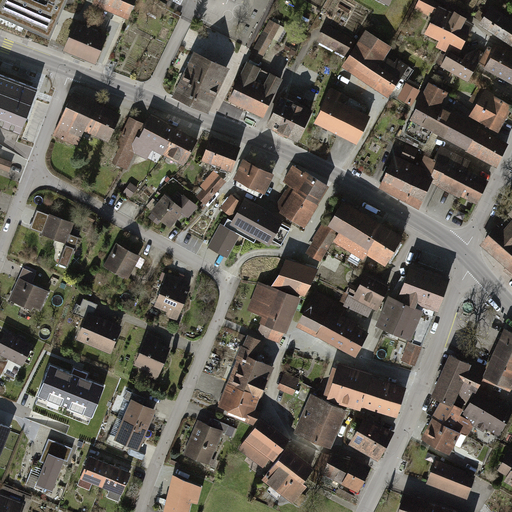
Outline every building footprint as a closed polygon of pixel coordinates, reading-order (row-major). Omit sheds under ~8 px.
[(0,0),(0,14),(49,35),(64,0),(0,0)] [(95,0),(94,2),(128,16),(135,0),(95,0)] [(472,22),(430,0),(414,0),(410,8),(425,16),(416,34),(432,42),(430,48),(440,54),(442,51),(454,56),(472,22)] [(511,16),(509,21),(486,6),(473,27),(511,52),(511,16)] [(281,25),(271,19),(249,61),(259,66),(281,25)] [(86,27),(76,23),(65,49),(95,61),(106,36),(90,29),(91,26),(87,24),(86,27)] [(353,39),(325,25),(315,42),(340,54),(333,65),(384,97),(404,66),(393,59),(391,63),(381,57),(387,49),(360,30),(353,39)] [(511,86),(511,55),(492,44),(479,69),(511,86)] [(440,54),(433,66),(465,81),(482,55),(475,49),(456,57),(454,56),(442,51),(440,54)] [(230,71),(193,54),(173,98),(209,115),(230,71)] [(261,70),(247,63),(227,104),(263,121),(284,81),(271,75),(265,87),(255,83),(261,70)] [(0,121),(23,129),(39,82),(0,68),(0,121)] [(417,90),(402,82),(393,99),(408,106),(401,119),(492,166),(503,144),(434,108),(442,92),(421,81),(417,90)] [(343,94),(331,88),(313,125),(356,147),(370,118),(339,103),(343,94)] [(509,105),(480,89),(465,117),(494,133),(509,105)] [(114,113),(67,95),(51,136),(75,145),(79,133),(102,142),(114,113)] [(299,144),(313,112),(279,98),(265,129),(299,144)] [(138,123),(124,117),(105,162),(125,170),(132,154),(144,160),(148,151),(179,164),(189,140),(163,128),(165,122),(143,112),(138,123)] [(234,145),(201,135),(193,161),(225,171),(234,145)] [(416,166),(389,154),(373,188),(413,209),(427,182),(472,203),(484,180),(461,171),(468,160),(438,145),(428,159),(421,156),(416,166)] [(415,152),(402,145),(397,156),(410,162),(415,152)] [(0,170),(6,173),(9,163),(0,159),(0,170)] [(244,187),(253,167),(238,159),(228,179),(244,187)] [(272,216),(241,199),(225,229),(236,236),(241,238),(244,233),(275,250),(287,228),(278,223),(280,220),(300,231),(326,185),(288,164),(278,183),(288,188),(272,216)] [(259,194),(269,174),(253,167),(244,187),(259,194)] [(225,182),(214,172),(192,198),(203,207),(225,182)] [(136,188),(127,183),(120,194),(129,199),(136,188)] [(173,204),(160,194),(146,213),(162,225),(172,212),(186,222),(197,207),(180,194),(173,204)] [(397,235),(335,199),(304,253),(318,261),(328,243),(357,260),(361,254),(379,265),(397,235)] [(70,223),(44,214),(37,235),(62,244),(70,223)] [(224,260),(236,236),(218,226),(206,250),(224,260)] [(504,233),(497,227),(483,243),(511,267),(511,228),(509,226),(504,233)] [(135,257),(111,245),(98,270),(123,282),(135,257)] [(430,311),(445,277),(401,259),(391,282),(393,296),(397,297),(395,302),(382,296),(370,325),(403,339),(417,306),(430,311)] [(316,272),(287,262),(276,283),(306,295),(316,272)] [(40,311),(48,291),(31,284),(36,274),(20,267),(6,302),(26,310),(27,306),(40,311)] [(385,286),(359,271),(344,300),(370,314),(385,286)] [(179,279),(164,273),(149,310),(173,320),(186,291),(176,287),(179,279)] [(295,298),(263,285),(252,310),(266,316),(260,330),(279,338),(295,298)] [(357,355),(368,334),(339,319),(344,308),(318,295),(301,326),(357,355)] [(107,353),(118,326),(90,316),(94,305),(81,300),(79,306),(74,304),(70,315),(81,319),(73,340),(107,353)] [(511,387),(511,326),(505,323),(481,376),(511,389),(511,387)] [(28,345),(0,330),(0,356),(18,366),(28,345)] [(159,337),(146,331),(131,365),(144,371),(141,376),(153,381),(167,349),(156,344),(159,337)] [(264,342),(250,336),(221,407),(255,420),(258,411),(253,409),(271,365),(257,360),(264,342)] [(420,347),(407,343),(399,363),(412,368),(420,347)] [(511,409),(486,392),(488,385),(479,381),(479,368),(443,355),(425,396),(436,402),(415,440),(445,456),(456,434),(464,439),(470,427),(493,438),(511,410),(511,409)] [(109,385),(49,361),(31,402),(91,427),(109,385)] [(403,389),(334,368),(325,396),(357,406),(358,403),(396,414),(403,389)] [(299,380),(285,375),(281,387),(294,392),(299,380)] [(343,409),(313,395),(296,431),(326,445),(343,409)] [(150,410),(124,399),(106,440),(132,451),(150,410)] [(389,431),(359,415),(343,443),(373,459),(389,431)] [(0,455),(12,424),(0,419),(0,455)] [(211,427),(198,421),(185,451),(209,461),(221,432),(233,436),(236,428),(214,419),(211,427)] [(263,466),(271,456),(274,459),(288,440),(262,420),(240,448),(263,466)] [(511,451),(505,448),(493,470),(504,476),(499,486),(511,493),(511,451)] [(311,468),(286,449),(264,477),(300,504),(306,496),(299,491),(305,484),(301,481),(311,468)] [(326,471),(358,487),(368,468),(347,457),(325,453),(311,479),(320,483),(326,471)] [(65,461),(49,455),(38,487),(53,493),(65,461)] [(125,473),(82,456),(74,480),(116,496),(125,473)] [(472,476),(432,460),(423,484),(463,500),(472,476)] [(201,487),(174,475),(165,511),(187,511),(191,500),(197,502),(201,487)] [(26,511),(30,503),(2,493),(0,498),(0,511),(26,511)] [(458,511),(397,493),(391,511),(458,511)]
